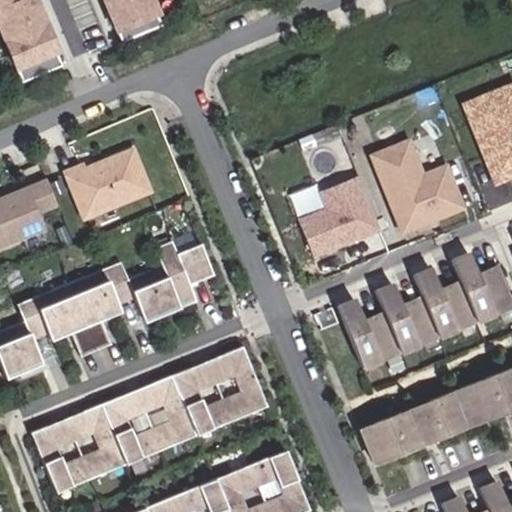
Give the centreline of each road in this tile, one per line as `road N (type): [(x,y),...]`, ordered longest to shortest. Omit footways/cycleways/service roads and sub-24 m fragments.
road 1 (residential): [(177,67),(358,511)]
road 2 (unknown): [(274,304),(97,372),(25,416),(23,452),(40,511)]
road 3 (residential): [(0,144),(177,67)]
road 4 (unknown): [(452,230),(274,304)]
road 5 (unknown): [(350,511),(511,446)]
road 6 (residential): [(177,67),(331,0)]
